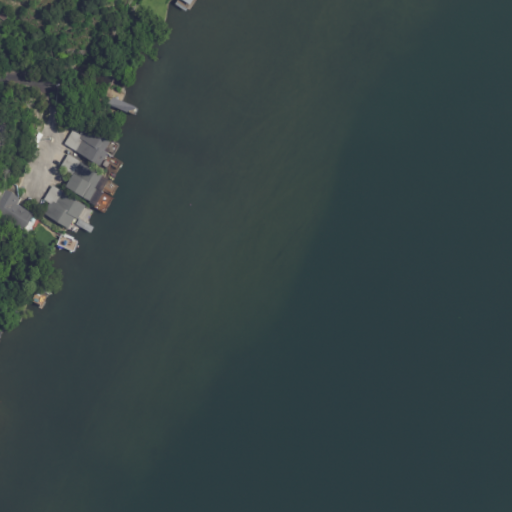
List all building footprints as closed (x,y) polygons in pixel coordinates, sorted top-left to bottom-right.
[(0,17),(0,13),(3,10),(9,16),(4,21),(0,17)] [(102,163),(111,138),(84,127),(81,135),(71,131),(64,148),(102,163)] [(73,174),(65,187),(95,205),(110,180),(67,155),(60,167),(73,174)] [(85,206),(54,186),(38,211),(69,231),(85,206)] [(20,200),(16,205),(32,216),(21,231),(0,214),(0,201),(8,191),(20,200)]
